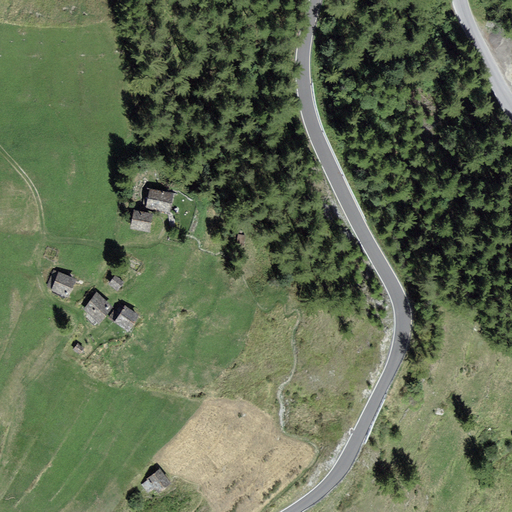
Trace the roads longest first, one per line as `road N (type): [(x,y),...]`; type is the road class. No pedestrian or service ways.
road 1 (tertiary): [(315,0),(302,62),(309,117),(400,301),(402,329),(348,457),(290,511)]
road 2 (track): [(52,356),(71,319),(41,282),(36,195),(0,146)]
